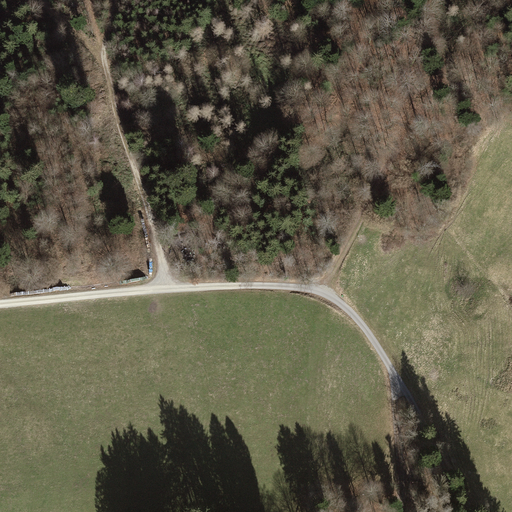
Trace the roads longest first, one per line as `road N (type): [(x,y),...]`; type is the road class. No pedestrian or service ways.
road 1 (track): [(471,511),(442,469),(403,378),(345,308),(320,293),(213,288),(0,304)]
road 2 (track): [(423,0),(438,62),(320,293)]
road 3 (track): [(163,291),(154,229),(103,64),(115,0)]
road 4 (track): [(85,0),(103,64),(42,0)]
road 5 (track): [(403,378),(400,511)]
